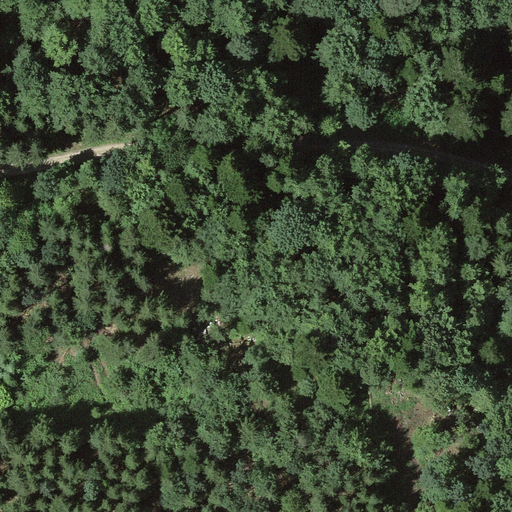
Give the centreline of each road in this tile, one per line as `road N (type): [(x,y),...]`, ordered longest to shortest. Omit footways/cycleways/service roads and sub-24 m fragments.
road 1 (track): [(0,169),(126,145),(247,139),(437,152),(511,176)]
road 2 (track): [(247,139),(55,0)]
